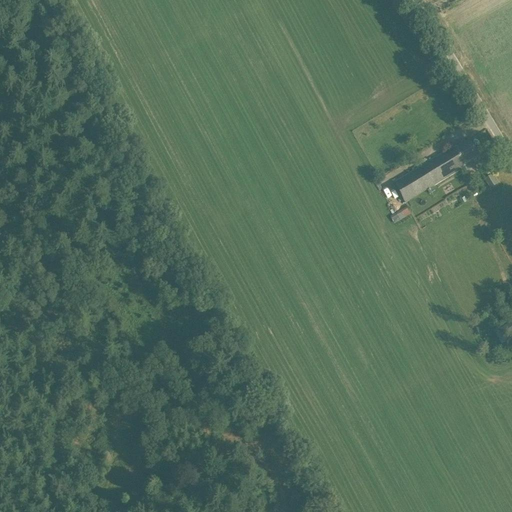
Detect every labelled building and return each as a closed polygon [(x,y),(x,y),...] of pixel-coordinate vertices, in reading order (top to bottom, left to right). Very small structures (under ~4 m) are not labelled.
[(464,166),(479,157),(468,140),(454,149),(453,147),(449,149),(455,158),(458,156),(464,166)] [(464,167),(464,166),(458,156),(455,158),(449,149),(393,184),(405,203),(464,167)] [(499,183),(493,174),(486,178),(492,187),(499,183)] [(410,207),(392,216),(395,222),(413,213),(410,207)] [(511,334),(511,322),(498,332),(503,340),(511,334)]
